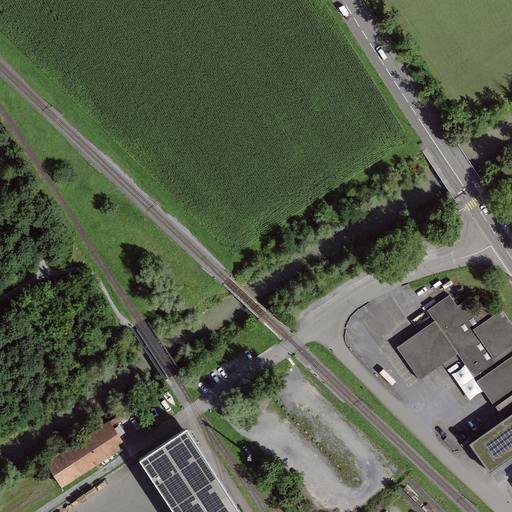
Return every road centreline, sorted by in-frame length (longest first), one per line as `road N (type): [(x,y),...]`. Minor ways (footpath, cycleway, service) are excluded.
road 1 (residential): [(190,412),(362,297),(501,243)]
road 2 (track): [(214,395),(241,428),(335,495),(350,496),(371,484),(373,462),(290,375)]
road 3 (primary): [(342,0),(501,243)]
road 4 (unclassified): [(42,511),(190,412)]
road 5 (track): [(0,148),(44,276)]
